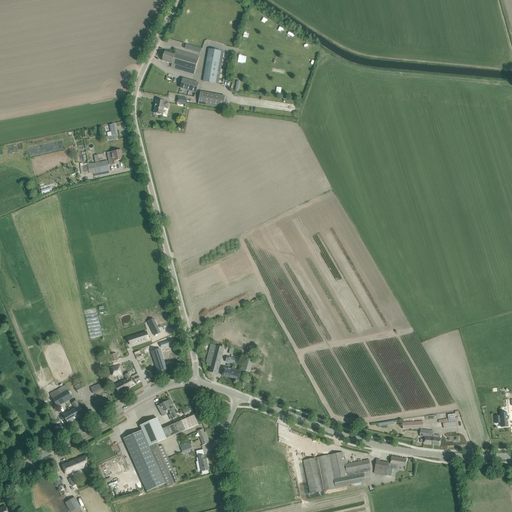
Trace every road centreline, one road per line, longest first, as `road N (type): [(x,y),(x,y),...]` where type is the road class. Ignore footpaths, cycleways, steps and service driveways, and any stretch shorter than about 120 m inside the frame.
road 1 (unclassified): [(195,382),(133,112),(140,76),(176,0)]
road 2 (tertiary): [(237,395),(378,445),(511,456)]
road 3 (tertiary): [(0,479),(156,388),(195,382)]
